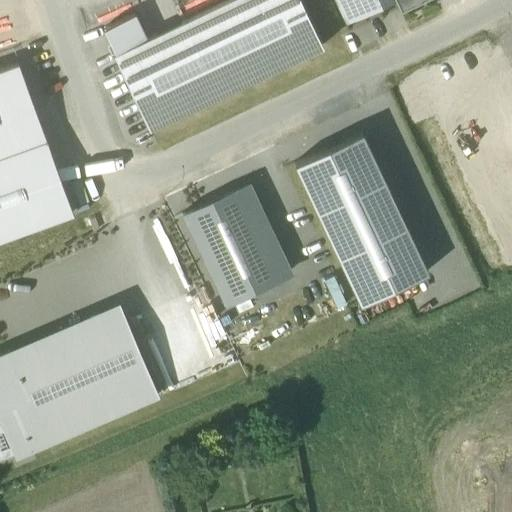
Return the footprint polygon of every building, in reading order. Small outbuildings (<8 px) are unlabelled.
[(115,55),(149,128),(322,49),(300,0),(231,0),(147,39),(115,55)] [(334,0),(344,22),(388,0),(334,0)] [(135,14),(104,28),(115,55),(147,39),(135,14)] [(19,61),(0,68),(0,237),(74,212),(19,61)] [(361,130),(294,162),(361,301),(429,270),(361,130)] [(250,179),(182,212),(227,304),(295,272),(250,179)] [(157,392),(118,301),(0,350),(0,419),(14,453),(157,392)] [(476,511),(475,504),(456,507),(434,389),(357,404),(376,511),(476,511)]
